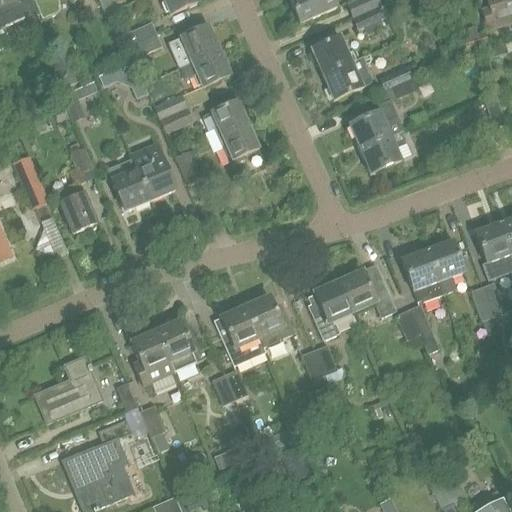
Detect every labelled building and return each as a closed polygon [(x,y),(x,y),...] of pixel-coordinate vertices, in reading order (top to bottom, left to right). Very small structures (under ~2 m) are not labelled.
[(17,5),(15,0),(0,0),(0,32),(13,26),(17,36),(39,26),(28,0),(17,5)] [(73,0),(31,0),(29,1),(36,18),(39,17),(41,22),(60,14),(57,0),(71,0),(73,4),(75,3),(73,0)] [(99,0),(105,14),(118,9),(114,0),(99,0)] [(200,5),(197,0),(163,0),(171,17),(200,5)] [(338,11),(333,0),(294,0),(290,2),(301,27),(338,11)] [(378,0),(362,0),(347,7),(353,21),(381,9),(381,10),(383,9),(378,0)] [(511,0),(484,0),(488,9),(480,11),(487,32),(511,24),(511,0)] [(385,20),(381,10),(381,9),(353,21),(358,33),(364,30),(367,37),(379,32),(378,30),(382,28),(380,23),(385,20)] [(128,35),(133,47),(133,48),(158,37),(153,25),(128,35)] [(181,40),(192,65),(192,66),(222,53),(210,27),(181,40)] [(475,31),(462,35),(468,54),(489,48),(485,34),(477,36),(475,31)] [(163,49),(158,37),(133,48),(133,47),(129,49),(135,62),(163,49)] [(312,52),(324,78),(359,62),(359,61),(355,53),(348,57),(341,40),(312,52)] [(485,51),(488,61),(509,55),(505,45),(485,51)] [(222,53),(192,66),(192,65),(180,70),(186,82),(197,78),(203,90),(232,77),(222,53)] [(56,62),(69,89),(76,87),(64,58),(56,62)] [(363,91),(363,90),(370,87),(372,82),(362,60),(359,61),(359,62),(324,78),(335,104),(363,91)] [(69,89),(56,62),(54,63),(62,81),(53,83),(56,93),(69,89)] [(135,63),(104,77),(108,88),(117,85),(132,90),(137,102),(149,97),(135,63)] [(380,81),(385,94),(386,94),(392,91),(413,82),(413,81),(420,77),(415,66),(408,69),(380,81)] [(418,93),(413,82),(392,91),(397,102),(418,93)] [(72,90),(60,95),(72,125),(85,119),(77,102),(74,93),(72,90)] [(497,95),(484,99),(494,132),(507,128),(497,95)] [(181,97),(153,110),(159,123),(187,111),(181,97)] [(205,136),(209,145),(250,127),(239,103),(212,115),(218,129),(215,130),(215,131),(205,136)] [(187,111),(159,123),(165,137),(166,137),(193,126),(187,111)] [(350,127),(361,152),(392,139),(382,114),(350,127)] [(260,151),(250,127),(209,145),(214,155),(224,151),(231,168),(246,161),(245,158),(260,151)] [(361,152),(372,178),(403,165),(392,139),(361,152)] [(156,147),(130,158),(132,162),(150,204),(175,193),(163,162),(156,147)] [(74,187),(55,195),(60,207),(73,236),(96,226),(84,197),(80,187),(84,185),(81,176),(93,172),(84,151),(69,157),(75,172),(69,175),(74,187)] [(176,159),(175,159),(187,188),(188,187),(202,182),(191,158),(189,154),(176,159)] [(30,159),(13,166),(33,212),(51,205),(30,159)] [(132,162),(106,173),(111,184),(124,215),(150,204),(132,162)] [(511,222),(499,227),(511,262),(511,222)] [(511,262),(499,227),(474,236),(485,267),(481,268),(487,284),(511,274),(511,262)] [(55,263),(69,261),(66,228),(51,230),(55,263)] [(0,263),(12,259),(0,230),(0,263)] [(454,245),(427,254),(439,285),(443,298),(455,294),(451,281),(465,276),(454,245)] [(427,254),(401,263),(413,295),(416,305),(421,304),(422,306),(443,298),(439,285),(427,254)] [(396,315),(390,300),(376,269),(339,285),(353,316),(376,306),(382,321),(396,315)] [(336,324),(353,316),(339,285),(315,296),(316,298),(309,301),(312,308),(309,310),(324,343),(341,336),(336,324)] [(493,286),(483,290),(494,321),(500,337),(501,340),(509,337),(508,334),(510,333),(504,317),(504,316),(493,286)] [(483,290),(470,295),(481,325),(482,324),(487,339),(497,335),(499,340),(500,340),(501,340),(500,337),(494,321),(483,290)] [(270,299),(246,310),(260,342),(263,350),(294,337),(285,317),(279,320),(270,299)] [(419,309),(408,314),(419,339),(422,345),(427,358),(439,353),(419,309)] [(246,310),(221,321),(222,321),(214,324),(234,369),(265,355),(263,350),(260,342),(246,310)] [(408,314),(395,319),(406,345),(408,344),(410,350),(422,345),(419,339),(408,314)] [(186,321),(156,334),(174,375),(204,362),(186,321)] [(170,377),(174,375),(156,334),(132,345),(141,365),(135,368),(144,388),(153,384),(155,391),(173,383),(170,377)] [(339,374),(328,348),(315,353),(325,379),(339,374)] [(312,384),(325,379),(315,353),(302,358),(312,384)] [(70,382),(34,398),(39,411),(46,427),(102,404),(84,362),(65,370),(70,382)] [(238,372),(226,378),(237,403),(249,398),(238,372)] [(244,425),(235,404),(237,403),(226,378),(212,384),(224,409),(233,429),(244,425)] [(117,390),(127,414),(139,409),(129,385),(117,390)] [(170,401),(173,412),(187,408),(184,397),(170,401)] [(139,409),(127,414),(126,415),(136,439),(149,434),(141,414),(139,409)] [(152,441),(152,440),(165,435),(154,409),(141,414),(149,434),(152,441)] [(108,485),(105,477),(128,468),(117,442),(131,436),(126,423),(97,435),(103,447),(63,464),(82,511),(98,511),(129,499),(121,479),(108,485)] [(213,460),(219,473),(228,468),(222,456),(213,460)] [(464,500),(454,481),(474,472),(468,460),(438,476),(453,505),(464,500)] [(453,505),(438,476),(427,481),(442,511),(453,505)] [(201,508),(202,511),(209,508),(203,495),(193,499),(198,509),(201,508)] [(153,509),(154,511),(181,511),(176,499),(153,509)] [(395,511),(390,501),(379,507),(381,511),(395,511)] [(492,510),(488,501),(475,507),(477,511),(508,511),(504,503),(492,510)]
